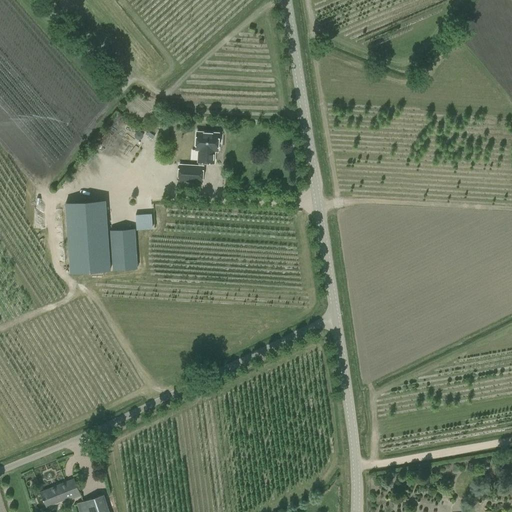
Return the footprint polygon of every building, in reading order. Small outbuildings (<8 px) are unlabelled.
[(196,132),(195,149),(200,150),(199,161),(202,161),(213,162),(214,150),(217,151),(218,133),(196,132)] [(204,165),(178,164),(177,181),(203,183),(204,165)] [(66,203),(70,272),(70,273),(110,269),(105,201),(66,203)] [(135,214),(136,229),(152,228),(151,213),(135,214)] [(113,270),(137,268),(134,229),(110,231),(113,270)] [(74,479),(40,492),(46,507),(62,501),(63,503),(81,495),(80,493),(74,479)] [(76,503),(79,511),(108,511),(103,495),(76,503)]
